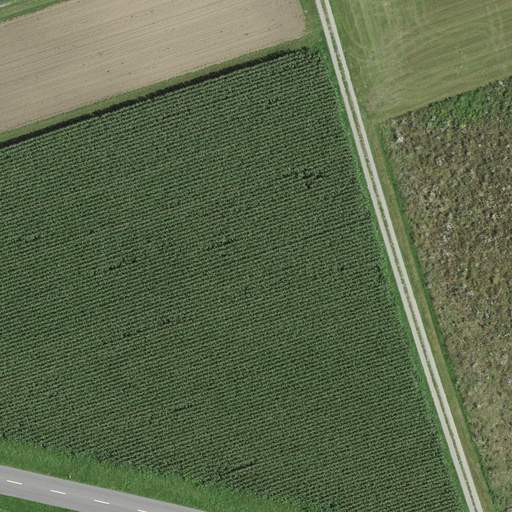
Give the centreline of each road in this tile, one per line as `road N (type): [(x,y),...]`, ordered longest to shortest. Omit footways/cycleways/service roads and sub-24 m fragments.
road 1 (track): [(481,511),(327,0)]
road 2 (tertiary): [(164,511),(0,476)]
